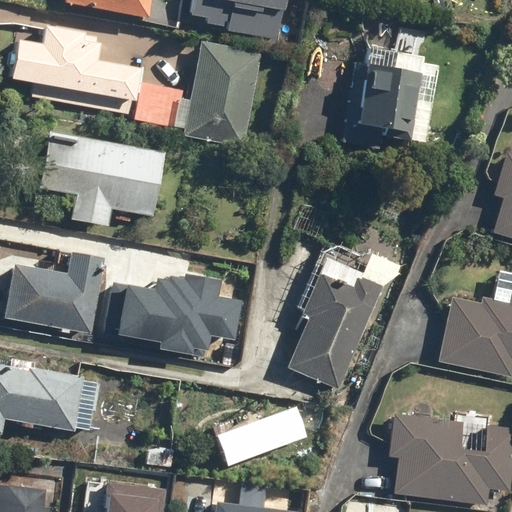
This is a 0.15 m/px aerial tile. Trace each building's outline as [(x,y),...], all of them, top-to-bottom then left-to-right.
[(65,0),(66,2),(149,17),(151,0),(65,0)] [(194,0),(192,14),(209,17),(207,27),(279,40),(286,0),(194,0)] [(7,44),(2,85),(31,88),(30,100),(124,112),(129,71),(88,66),(92,37),(36,30),(34,48),(7,44)] [(256,51),(195,42),(181,137),(241,147),(256,51)] [(421,72),(358,63),(348,131),(411,140),(421,72)] [(158,157),(39,135),(29,192),(68,199),(65,222),(100,228),(103,212),(148,219),(158,157)] [(511,157),(503,154),(489,196),(498,199),(486,235),(511,243),(511,157)] [(360,262),(325,245),(294,312),(302,316),(278,367),(330,392),(391,263),(365,251),(360,262)] [(60,279),(3,271),(0,297),(0,322),(84,333),(93,268),(62,264),(60,279)] [(116,280),(106,331),(163,342),(161,350),(205,359),(210,334),(233,339),(239,304),(221,300),(225,281),(189,274),(188,280),(160,275),(158,288),(116,280)] [(508,368),(511,368),(511,279),(506,279),(502,308),(444,299),(434,370),(507,380),(508,368)] [(30,370),(0,364),(0,434),(1,435),(3,420),(87,435),(97,381),(30,368),(30,370)] [(291,409),(207,439),(218,471),(302,441),(291,409)] [(483,493),(504,495),(511,430),(386,416),(381,462),(392,463),(388,498),(482,508),(483,493)] [(30,511),(32,492),(0,489),(0,511),(30,511)]
